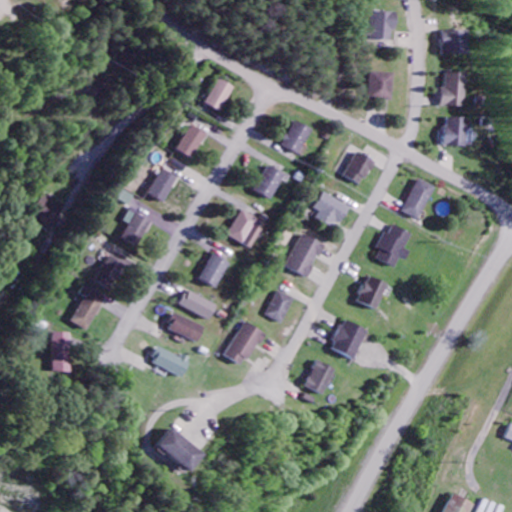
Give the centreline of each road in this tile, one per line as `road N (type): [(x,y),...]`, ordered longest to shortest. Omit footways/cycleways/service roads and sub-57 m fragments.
road 1 (residential): [(511,216),(266,90),(170,32),(139,0)]
road 2 (residential): [(511,232),(346,511)]
road 3 (residential): [(101,357),(266,90)]
road 4 (residential): [(397,151),(261,393)]
